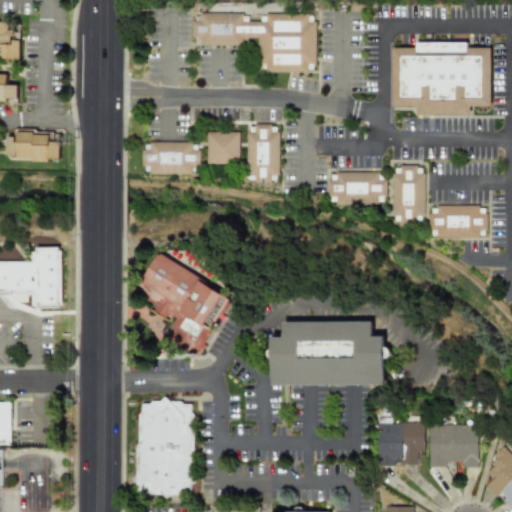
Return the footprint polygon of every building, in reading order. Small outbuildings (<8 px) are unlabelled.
[(266,43),(244,43),(244,42),(207,42),(207,43),(199,43),(199,35),(201,35),(201,25),(200,25),(200,17),(244,17),(244,25),(273,25),(273,17),(317,17),(317,25),(316,25),(316,62),(317,62),(317,70),(309,70),(309,68),(273,68),(273,70),(265,70),(265,62),(266,62),(266,43)] [(2,63),(2,45),(0,45),(0,21),(14,21),(14,31),(20,31),(20,41),(24,41),(24,61),(15,60),(15,63),(2,63)] [(420,105),(399,104),(400,78),(400,52),(421,52),(421,44),(473,44),(473,52),(494,52),(494,78),(494,105),(473,105),(473,113),(420,113),(420,105)] [(0,78),(12,78),(12,86),(20,86),(20,103),(0,103),(0,78)] [(278,182),(247,182),(247,124),(278,124),(278,182)] [(208,164),(208,132),(240,132),(240,164),(208,164)] [(13,159),(13,136),(62,136),(61,159),(13,159)] [(200,142),(200,174),(143,174),(143,142),(200,142)] [(424,165),(424,221),(392,221),(392,165),(424,165)] [(329,172),(387,173),(386,201),(329,201),(329,172)] [(429,206),(487,206),(487,237),(429,237),(429,206)] [(0,295),(0,260),(35,261),(36,248),(65,249),(64,309),(36,309),(36,296),(0,295)] [(198,354),(164,331),(172,318),(133,292),(158,252),(232,300),(198,354)] [(271,385),(271,339),(282,339),(282,319),(374,320),(373,338),(386,338),(386,386),(271,385)] [(0,403),(13,403),(13,446),(0,446),(0,403)] [(142,405),(197,406),(196,495),(141,495),(142,405)] [(377,465),(417,464),(417,452),(424,452),(423,422),(377,423),(377,465)] [(428,467),(444,467),(444,462),(460,462),(460,467),(477,468),(477,425),(428,424),(428,467)] [(483,489),(511,509),(511,456),(499,447),(493,456),(497,459),(486,473),(491,477),(483,489)]
